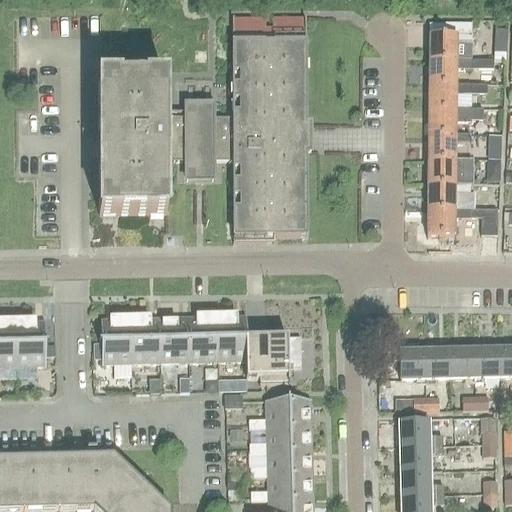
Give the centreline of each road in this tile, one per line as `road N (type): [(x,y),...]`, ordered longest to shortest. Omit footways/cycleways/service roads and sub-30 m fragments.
road 1 (residential): [(71,269),(351,269)]
road 2 (residential): [(351,269),(355,511)]
road 3 (residential): [(392,272),(386,32)]
road 4 (residential): [(71,269),(68,43)]
road 5 (residential): [(392,272),(511,276)]
